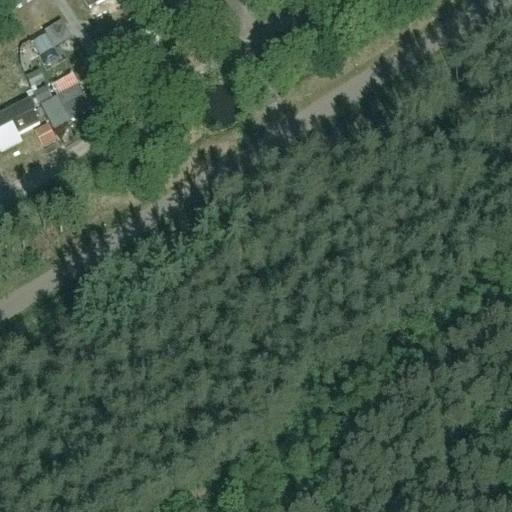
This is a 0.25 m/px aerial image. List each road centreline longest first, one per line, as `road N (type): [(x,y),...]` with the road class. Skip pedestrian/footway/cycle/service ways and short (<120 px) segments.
road 1 (residential): [(0,302),(488,0)]
road 2 (track): [(148,511),(511,237)]
